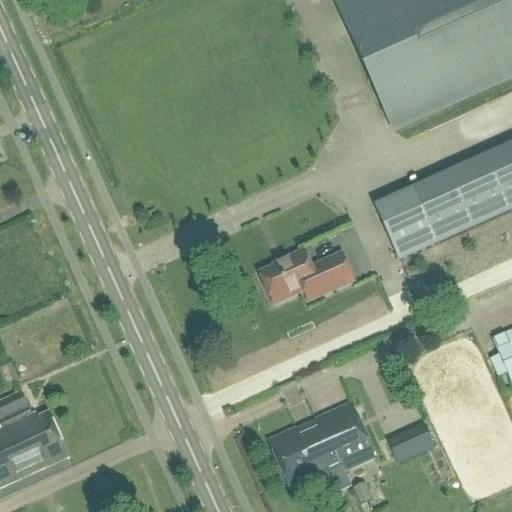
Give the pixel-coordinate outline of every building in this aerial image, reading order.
[(511,0),(333,0),(393,135),(511,82),(511,0)] [(400,264),(437,247),(413,192),(375,209),(400,264)] [(286,263),(287,266),(261,277),(274,307),(303,294),(309,305),(353,285),(341,258),(310,271),(303,255),(286,263)] [(511,333),(492,342),(499,358),(489,363),(497,381),(507,376),(511,388),(511,333)] [(27,378),(50,368),(47,361),(24,370),(27,378)] [(25,423),(0,434),(0,492),(68,461),(47,417),(37,422),(35,417),(31,419),(21,397),(0,406),(0,424),(21,415),(25,423)] [(351,406),(266,443),(288,493),(290,492),(297,506),(315,498),(310,487),(337,475),(339,478),(376,462),(351,406)] [(409,436),(419,457),(435,450),(425,429),(409,436)] [(372,503),(366,488),(355,493),(361,508),(372,503)]
